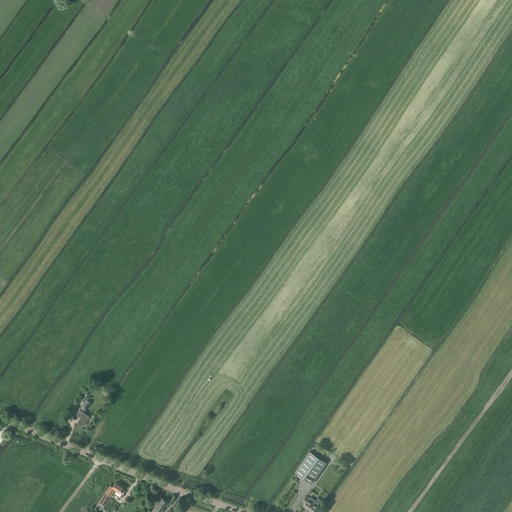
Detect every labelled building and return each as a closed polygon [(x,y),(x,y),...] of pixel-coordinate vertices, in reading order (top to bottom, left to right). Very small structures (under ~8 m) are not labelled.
[(86,400),(81,408),(85,412),(91,404),(86,400)] [(90,417),(80,409),(76,414),(80,417),(76,422),(82,427),(90,417)] [(326,463),(310,451),(295,472),(312,483),(326,463)] [(103,497),(96,507),(102,510),(112,495),(113,496),(117,490),(123,494),(126,490),(123,489),(123,487),(116,482),(113,487),(110,486),(103,497)] [(311,511),(312,511),(317,506),(308,500),(310,498),(307,496),(303,501),(306,503),(303,506),(306,509),(307,508),(311,511)] [(166,500),(162,497),(151,511),(162,511),(169,502),(168,501),(167,500),(166,500)]
